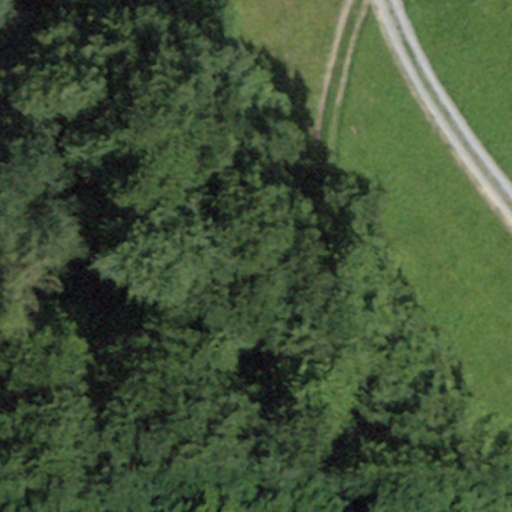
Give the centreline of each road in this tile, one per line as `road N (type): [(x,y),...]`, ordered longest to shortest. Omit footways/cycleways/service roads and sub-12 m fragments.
road 1 (track): [(354,0),(326,154),(335,209),(418,371),(444,511)]
road 2 (track): [(511,196),(444,114),(390,0)]
road 3 (track): [(141,0),(0,65)]
